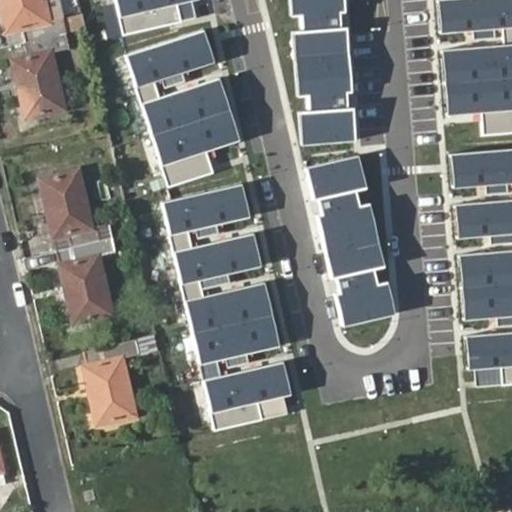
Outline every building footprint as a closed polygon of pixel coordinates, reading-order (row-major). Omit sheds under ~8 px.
[(20,43),(61,33),(58,21),(43,23),(38,0),(0,0),(0,33),(0,34),(17,30),(20,43)] [(115,0),(124,35),(183,21),(179,3),(193,0),(115,0)] [(301,15),(300,0),(290,0),(291,15),(301,15)] [(349,107),(348,92),(353,91),(347,26),(342,26),(341,11),(346,11),(344,0),(300,0),(301,15),(303,30),(308,95),(309,110),(312,144),(357,140),(354,106),(349,107)] [(448,32),(445,0),(438,0),(441,32),(448,32)] [(511,132),(511,0),(445,0),(448,32),(503,27),(505,44),(449,48),(455,114),(480,112),(482,135),(511,132)] [(205,29),(198,32),(209,64),(215,62),(205,29)] [(308,95),(303,30),(292,30),(298,96),(308,95)] [(198,32),(126,55),(169,187),(216,173),(209,151),(234,142),(213,80),(161,96),(156,81),(209,64),(198,32)] [(64,49),(61,33),(20,43),(23,58),(7,62),(20,119),(57,112),(45,53),(64,49)] [(455,114),(449,48),(443,48),(448,114),(455,114)] [(99,70),(101,86),(125,82),(123,66),(99,70)] [(241,140),(220,77),(213,80),(234,142),(241,140)] [(312,144),(309,110),(299,111),(302,144),(312,144)] [(511,315),(511,147),(458,152),(461,186),(511,181),(511,198),(462,202),(465,237),(511,232),(511,248),(467,253),(472,319),(511,315)] [(461,186),(458,152),(451,153),(454,187),(461,186)] [(368,187),(360,154),(351,156),(358,190),(368,187)] [(358,190),(351,156),(307,166),(315,200),(319,199),(323,213),(318,214),(333,278),(338,277),(341,291),(336,292),(344,326),(386,316),(379,283),(376,268),(361,204),(358,190)] [(65,248),(106,238),(103,224),(83,229),(70,170),(32,178),(45,237),(61,234),(65,248)] [(251,216),(243,183),(237,185),(244,218),(251,216)] [(244,218),(237,185),(163,202),(201,364),(275,347),(259,283),(205,295),(202,281),(257,267),(248,234),(194,248),(190,230),(244,218)] [(386,266),(371,202),(361,204),(376,268),(386,266)] [(465,237),(462,202),(456,203),(458,237),(465,237)] [(263,266),(255,232),(248,234),(257,267),(263,266)] [(109,251),(106,238),(65,248),(67,259),(52,263),(65,322),(104,313),(90,254),(109,251)] [(472,319),(467,253),(460,253),(465,319),(472,319)] [(147,269),(148,284),(174,283),(173,267),(147,269)] [(282,346),(266,281),(259,283),(275,347),(282,346)] [(396,314),(389,281),(379,283),(386,316),(396,314)] [(511,383),(511,330),(473,334),(476,368),(502,366),(504,384),(511,383)] [(154,334),(134,340),(139,356),(158,351),(154,334)] [(476,368),(473,334),(467,334),(470,369),(476,368)] [(134,354),(130,341),(78,353),(80,366),(73,368),(87,425),(130,416),(116,358),(134,354)] [(278,362),(286,395),(293,394),(285,360),(278,362)] [(278,362),(204,379),(216,430),(265,420),(261,402),(286,395),(278,362)]
